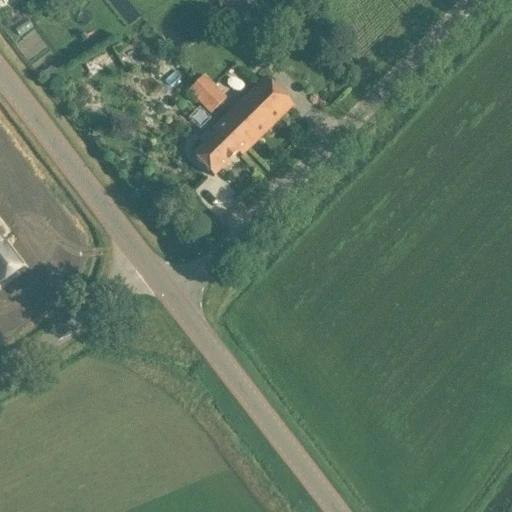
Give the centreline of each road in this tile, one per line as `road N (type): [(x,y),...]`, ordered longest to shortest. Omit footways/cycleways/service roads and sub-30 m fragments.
road 1 (unclassified): [(174,299),(467,0)]
road 2 (tertiary): [(338,511),(174,299)]
road 3 (tertiary): [(149,268),(0,77)]
road 4 (unclassified): [(0,365),(149,268)]
